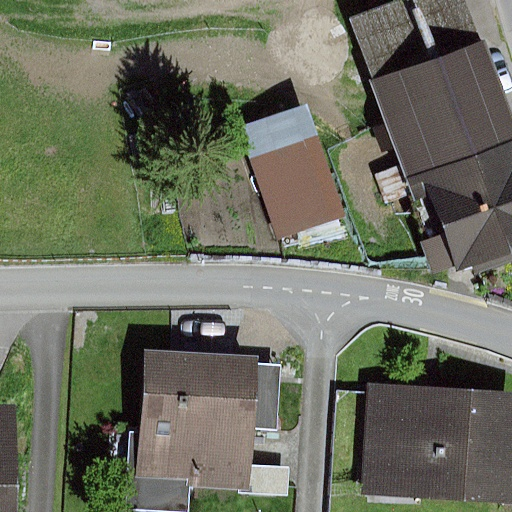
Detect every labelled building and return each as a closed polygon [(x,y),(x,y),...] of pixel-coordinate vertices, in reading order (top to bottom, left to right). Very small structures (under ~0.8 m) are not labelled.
[(511,111),(469,0),(398,0),(348,19),(418,201),(429,197),(443,234),(418,243),(432,280),(511,249),(511,111)] [(303,109),(234,134),(273,245),(342,220),(303,109)] [(257,357),(144,350),(139,432),(128,431),(123,509),(165,511),(189,511),(191,485),(247,489),(248,466),(251,426),(275,427),(279,367),(257,365),(257,357)] [(511,394),(369,388),(364,497),(511,504),(511,502),(511,394)] [(14,511),(15,409),(0,408),(0,511),(14,511)] [(290,469),(248,466),(247,489),(247,496),(288,498),(290,469)]
